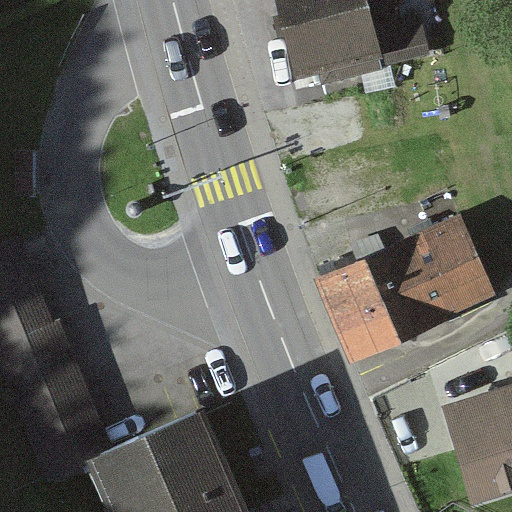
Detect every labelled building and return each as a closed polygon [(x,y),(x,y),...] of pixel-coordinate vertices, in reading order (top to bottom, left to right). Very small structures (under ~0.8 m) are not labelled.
[(275,0),(295,79),(321,73),(324,86),(437,59),(426,12),(379,23),(373,0),(275,0)] [(36,151),(17,150),(16,198),(35,198),(36,151)] [(461,215),(321,282),(360,363),(500,295),(461,215)] [(26,234),(0,243),(0,364),(42,477),(90,459),(109,451),(26,234)] [(475,505),(511,493),(511,386),(444,408),(475,505)] [(109,451),(90,459),(112,511),(250,511),(208,410),(109,451)]
